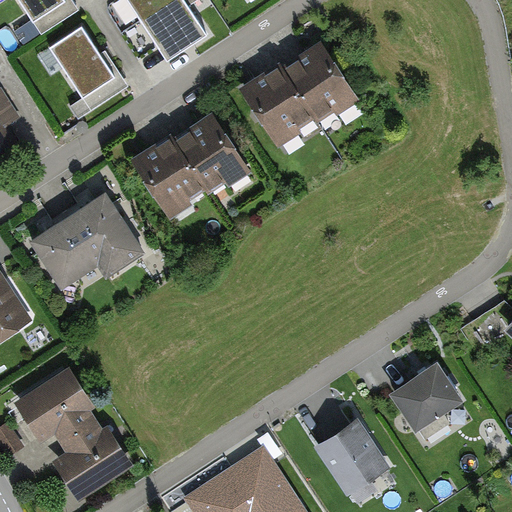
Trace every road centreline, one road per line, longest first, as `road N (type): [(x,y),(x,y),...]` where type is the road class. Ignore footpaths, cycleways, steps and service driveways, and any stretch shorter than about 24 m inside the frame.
road 1 (residential): [(112,511),(478,272),(511,234)]
road 2 (residential): [(307,0),(0,207)]
road 3 (residential): [(511,138),(494,30),(480,0)]
road 4 (unknown): [(164,96),(91,0)]
